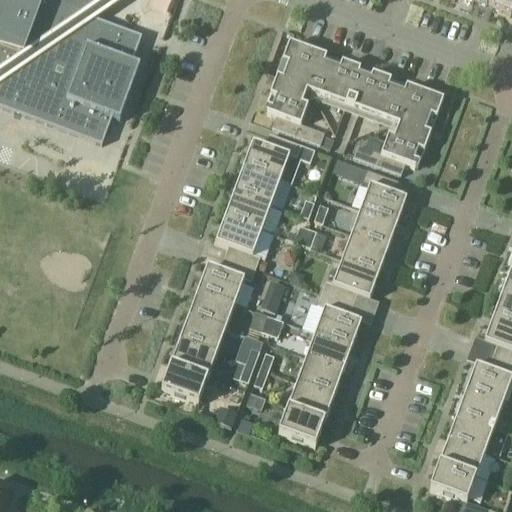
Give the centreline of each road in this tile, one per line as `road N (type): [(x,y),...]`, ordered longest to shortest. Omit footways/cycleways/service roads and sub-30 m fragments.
road 1 (residential): [(367,504),(511,85)]
road 2 (residential): [(90,401),(237,0)]
road 3 (residential): [(511,77),(304,0)]
